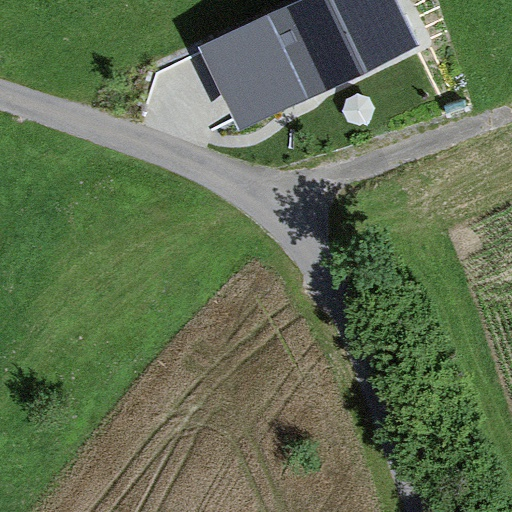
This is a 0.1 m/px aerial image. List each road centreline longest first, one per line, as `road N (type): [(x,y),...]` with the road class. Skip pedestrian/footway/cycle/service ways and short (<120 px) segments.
road 1 (unclassified): [(414,511),(340,301),(286,222),(214,175),(0,100)]
road 2 (track): [(511,121),(328,186),(286,222)]
